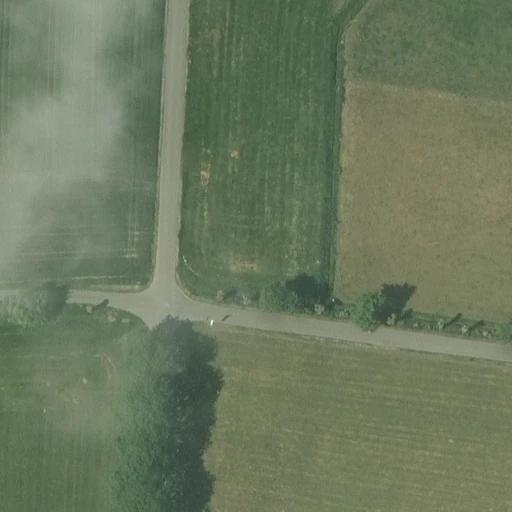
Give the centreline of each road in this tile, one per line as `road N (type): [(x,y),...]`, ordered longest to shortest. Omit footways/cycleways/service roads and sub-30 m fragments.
road 1 (unclassified): [(160,307),(511,352)]
road 2 (unclassified): [(160,307),(176,0)]
road 3 (unclassified): [(152,511),(160,307)]
road 4 (unclassified): [(0,311),(160,307)]
